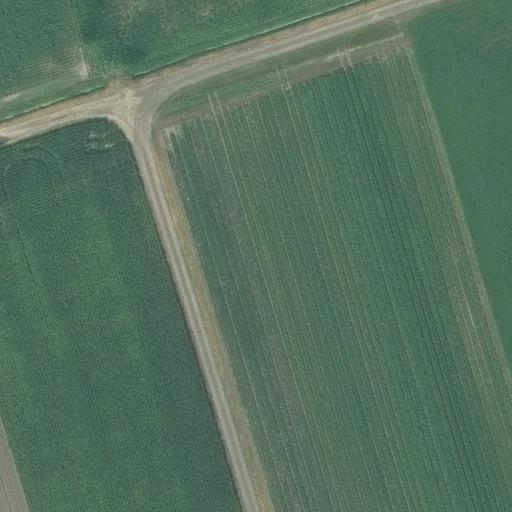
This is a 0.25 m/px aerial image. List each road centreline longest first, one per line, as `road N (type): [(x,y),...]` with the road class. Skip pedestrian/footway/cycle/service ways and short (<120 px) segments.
road 1 (track): [(252,511),(128,96),(416,0)]
road 2 (track): [(128,96),(0,136)]
